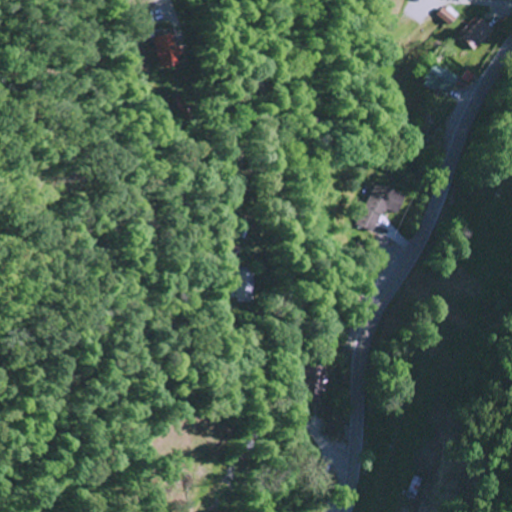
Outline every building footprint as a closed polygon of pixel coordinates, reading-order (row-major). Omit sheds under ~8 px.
[(430,16),(444,26),(450,17),(436,7),(430,16)] [(452,37),(466,52),(486,34),(472,19),(452,37)] [(152,53),(146,54),(147,60),(154,59),(155,67),(173,65),(169,33),(150,36),(152,53)] [(439,96),(448,75),(421,64),(413,85),(439,96)] [(371,233),(379,208),(392,212),(397,194),(368,185),(355,228),(371,233)] [(252,272),(233,272),(232,300),(251,300),(252,272)] [(303,362),(303,402),(318,402),(318,391),(325,391),(325,362),(303,362)]
